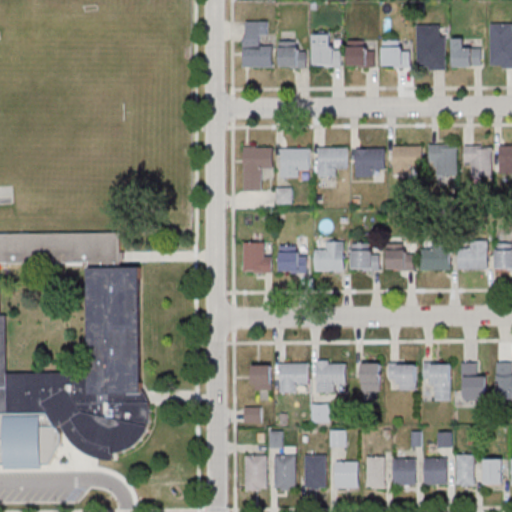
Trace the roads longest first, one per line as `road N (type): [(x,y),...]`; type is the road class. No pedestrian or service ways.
road 1 (residential): [(217,511),(214,0)]
road 2 (residential): [(511,104),(216,108)]
road 3 (residential): [(511,312),(218,317)]
